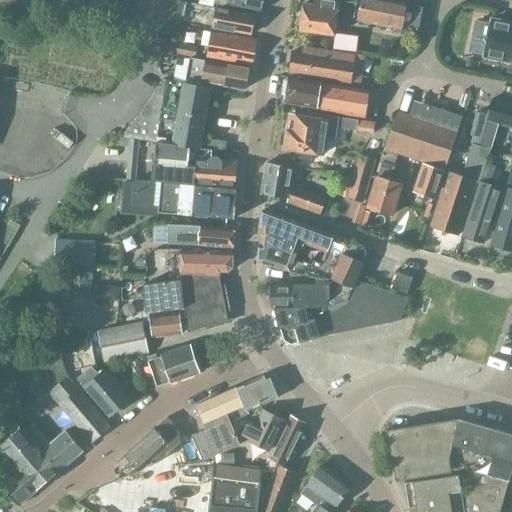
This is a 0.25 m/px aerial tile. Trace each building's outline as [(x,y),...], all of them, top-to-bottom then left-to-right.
[(261,11),(263,0),(214,0),(214,4),(228,7),(228,4),(261,11)] [(353,17),(355,4),(320,0),(315,0),(315,5),(304,4),(300,31),(335,35),(338,15),(353,17)] [(402,30),(407,3),(391,0),(361,0),(357,21),(402,30)] [(179,1),(177,13),(184,15),(187,3),(179,1)] [(251,35),(255,16),(217,9),(214,28),(251,35)] [(511,24),(495,20),(486,55),(511,61),(511,24)] [(252,65),(257,41),(212,32),(207,57),(252,65)] [(0,38),(0,79),(22,86),(8,140),(43,148),(66,55),(0,38)] [(195,57),(197,46),(178,43),(176,54),(195,57)] [(374,59),(303,47),(302,53),(293,52),(290,73),(352,82),(370,85),(374,59)] [(170,65),(172,55),(163,53),(160,63),(170,65)] [(185,84),(210,89),(211,85),(245,91),(249,69),(191,58),(185,84)] [(321,109),(325,83),(289,78),(289,79),(284,80),(282,94),(286,97),(285,103),(321,109)] [(325,83),(321,109),(321,110),(365,118),(370,91),(325,83)] [(199,148),(210,89),(184,84),(172,144),(191,147),(199,148)] [(511,129),(511,104),(494,99),(486,121),(511,129)] [(445,169),(458,132),(398,112),(385,149),(445,169)] [(323,155),(328,121),(290,115),(285,149),(297,151),(296,158),(312,161),(313,153),(323,155)] [(172,144),(156,142),(155,159),(159,159),(159,163),(155,163),(153,181),(235,187),(236,171),(230,170),(231,163),(196,160),(195,167),(188,166),(191,147),(172,144)] [(476,181),(480,183),(491,150),(473,143),(461,177),(447,172),(430,226),(459,235),(476,181)] [(352,176),(370,179),(376,159),(359,154),(352,176)] [(391,181),(396,166),(383,162),(378,177),(377,177),(368,207),(392,215),(402,184),(391,181)] [(320,215),(326,198),(290,186),(294,168),(267,163),(262,194),(288,199),(287,203),(320,215)] [(435,199),(445,171),(424,164),(414,192),(435,199)] [(370,179),(352,177),(346,198),(363,203),(370,179)] [(235,219),(237,188),(235,188),(153,182),(123,179),(121,215),(159,218),(159,212),(235,219)] [(501,189),(480,183),(463,236),(484,243),(501,189)] [(511,184),(508,184),(491,245),(511,251),(511,184)] [(305,245),(321,251),(328,233),(265,210),(262,238),(300,248),(304,249),(305,245)] [(233,249),(235,230),(169,224),(168,243),(185,244),(233,249)] [(408,299),(357,280),(370,249),(332,235),(321,264),(316,278),(331,279),(332,280),(339,283),(336,289),(320,287),(320,309),(306,309),(308,319),(310,319),(315,336),(319,335),(319,334),(320,337),(400,321),(408,299)] [(295,261),(300,248),(262,238),(259,263),(279,269),(290,273),(301,276),(314,278),(316,278),(321,264),(313,262),(311,265),(304,262),(303,264),(295,261)] [(93,268),(94,243),(57,241),(56,266),(93,268)] [(182,277),(220,277),(220,271),(228,271),(232,267),(233,252),(197,251),(197,250),(189,250),(189,258),(181,258),(182,277)] [(90,298),(92,274),(71,272),(69,296),(90,298)] [(407,294),(413,278),(398,273),(392,289),(407,294)] [(220,277),(182,277),(183,281),(145,285),(149,315),(151,314),(155,338),(183,334),(180,310),(158,313),(158,312),(185,308),(188,333),(228,320),(220,277)] [(320,309),(320,287),(320,285),(314,285),(273,285),(273,308),(274,308),(306,309),(320,309)] [(95,286),(94,299),(104,300),(105,287),(95,286)] [(316,338),(315,336),(310,319),(308,319),(306,309),(274,308),(279,330),(281,329),(284,341),(292,345),(316,338)] [(104,363),(149,354),(143,323),(98,332),(104,363)] [(63,349),(89,345),(87,332),(61,336),(63,349)] [(67,377),(54,336),(33,343),(47,391),(52,390),(62,402),(59,405),(92,444),(111,427),(68,376),(67,377)] [(157,386),(199,372),(191,347),(149,361),(157,386)] [(93,351),(81,354),(84,368),(87,371),(97,369),(96,365),(93,351)] [(93,379),(84,387),(110,417),(130,399),(105,370),(93,379)] [(265,382),(263,377),(195,405),(205,429),(191,434),(196,446),(193,447),(195,453),(199,451),(202,461),(240,445),(229,421),(247,413),(246,411),(277,398),(270,380),(265,382)] [(0,415),(23,412),(18,378),(0,380),(0,415)] [(269,452),(284,420),(264,410),(257,425),(249,421),(242,437),(250,440),(250,442),(269,452)] [(280,511),(295,474),(280,467),(291,453),(305,423),(291,416),(269,465),(277,469),(261,511),(280,511)] [(181,443),(178,430),(168,418),(156,430),(154,429),(125,455),(139,470),(151,459),(162,460),(181,443)] [(437,471),(450,469),(459,419),(388,431),(396,481),(438,474),(437,471)] [(511,433),(459,419),(450,469),(465,474),(465,511),(499,511),(511,468),(511,433)] [(18,431),(10,423),(0,431),(0,433),(1,435),(0,436),(0,447),(15,466),(13,468),(10,465),(0,473),(0,484),(19,506),(84,451),(67,431),(43,451),(22,427),(18,431)] [(235,452),(222,453),(222,463),(235,462),(235,452)] [(261,504),(274,472),(215,465),(210,511),(257,511),(258,504),(261,504)] [(316,505),(311,511),(329,511),(333,507),(335,508),(351,487),(322,466),(306,487),(306,488),(301,494),(302,495),(316,505)] [(463,511),(459,475),(405,483),(409,508),(417,507),(417,511),(463,511)]
